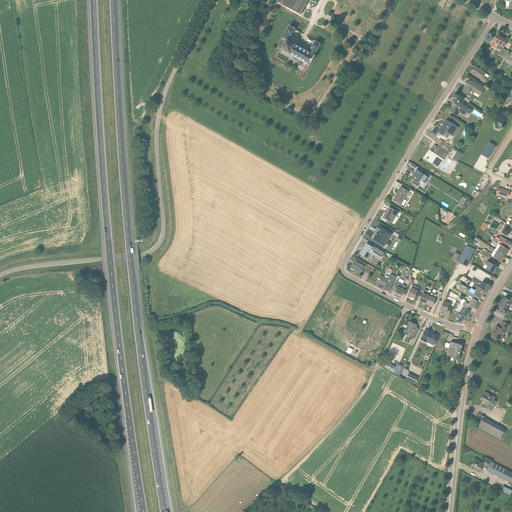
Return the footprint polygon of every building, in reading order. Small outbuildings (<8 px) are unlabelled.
[(308,0),(279,0),(279,2),(284,5),(293,9),(293,10),(301,15),(308,0)] [(293,59),(296,61),(297,61),(298,59),(308,65),(320,45),(315,41),(311,48),(316,51),(313,56),(285,39),(288,34),(291,36),(295,29),(289,26),(277,47),(294,57),(293,59)] [(500,54),(506,57),(509,52),(503,48),(507,41),(496,35),(490,45),(494,47),(494,46),(502,50),(500,54)] [(489,76),(475,67),(471,73),(481,79),(480,80),(485,83),(489,76)] [(480,96),(485,88),(473,81),(472,82),(469,80),(465,87),(462,92),(470,97),(474,92),(480,96)] [(472,110),(456,100),(452,107),(450,111),(454,114),(457,110),(464,115),(466,112),(469,114),(472,110)] [(438,133),(443,135),(445,132),(453,137),(458,128),(449,122),(447,124),(445,123),(438,133)] [(425,159),(439,168),(448,155),(443,151),(445,149),(450,153),(453,149),(443,142),(439,146),(441,147),(439,149),(435,146),(433,149),(437,152),(435,154),(430,151),(425,159)] [(481,155),(488,159),(496,146),(489,142),(481,155)] [(411,178),(413,180),(411,182),(418,186),(420,183),(418,183),(421,179),(426,182),(429,178),(420,172),(418,174),(415,172),(411,178)] [(409,192),(400,187),(393,201),(401,205),(409,192)] [(508,197),(510,191),(498,187),(496,194),(508,197)] [(389,208),(386,212),(386,213),(388,214),(385,220),(392,224),(398,213),(389,208)] [(511,227),(510,226),(508,225),(506,224),(502,230),(507,233),(507,232),(511,235),(511,227)] [(388,232),(378,226),(376,230),(378,231),(374,239),(380,243),(385,246),(392,234),(388,232)] [(504,245),(511,249),(511,242),(507,240),(501,236),(498,241),(504,245)] [(363,250),(360,254),(367,258),(371,252),(381,258),(384,253),(374,247),(373,248),(367,244),(363,250)] [(475,249),(473,249),(470,247),(467,245),(458,263),(466,267),(475,249)] [(505,255),(508,250),(501,245),(497,250),(505,255)] [(479,252),(483,254),(484,255),(490,258),(492,255),(493,256),(494,256),(501,261),(505,255),(497,250),(497,251),(493,249),(490,254),(486,251),(486,250),(484,250),(484,251),(481,249),(480,250),(478,248),(476,250),(479,252)] [(484,255),(483,254),(482,255),(481,258),(486,261),(484,264),(487,266),(486,269),(494,274),(498,267),(488,262),(490,258),(484,255)] [(361,274),(361,273),(363,270),(365,267),(355,261),(354,263),(353,265),(353,264),(351,268),(354,270),(361,274)] [(373,268),(368,265),(364,271),(369,275),(373,268)] [(391,288),(397,277),(390,273),(388,279),(380,275),(377,283),(384,287),(383,289),(389,292),(390,288),(391,288)] [(473,279),(471,281),(480,286),(479,287),(485,290),(488,292),(491,286),(483,281),(481,284),(473,279)] [(397,286),(395,292),(402,296),(405,290),(406,287),(403,285),(404,284),(397,281),(395,285),(397,286)] [(488,292),(485,290),(479,287),(480,286),(471,281),(471,282),(479,286),(479,287),(478,286),(477,286),(474,284),(471,288),(470,289),(460,284),(459,286),(458,285),(456,288),(457,289),(466,294),(473,297),(478,301),(485,291),(488,292)] [(424,292),(420,301),(427,304),(430,296),(431,292),(430,293),(427,292),(428,291),(425,289),(426,286),(425,286),(426,284),(423,283),(423,285),(420,290),(424,292)] [(411,288),(412,288),(408,296),(414,299),(418,291),(419,288),(413,285),(411,288)] [(427,304),(432,306),(433,306),(436,298),(435,298),(436,297),(439,299),(442,293),(439,291),(437,294),(431,292),(430,296),(427,304)] [(474,308),(478,301),(473,297),(466,294),(472,298),(469,303),(465,300),(465,299),(461,304),(462,304),(462,305),(463,306),(466,307),(470,310),(472,307),(474,308)] [(502,302),(509,307),(511,304),(511,298),(508,296),(507,299),(504,298),(502,302)] [(446,314),(449,316),(453,308),(449,307),(450,304),(444,301),(440,310),(447,312),(446,314)] [(509,307),(502,302),(499,307),(501,308),(499,311),(507,316),(509,311),(507,310),(509,307)] [(455,315),(457,317),(454,322),(462,322),(464,320),(470,310),(466,307),(463,306),(459,312),(457,311),(455,315)] [(509,325),(503,321),(499,327),(496,326),(493,331),(494,331),(491,336),(494,338),(494,337),(501,341),(504,337),(503,336),(505,331),(509,325)] [(416,325),(410,322),(406,331),(410,333),(409,336),(413,339),(418,328),(415,327),(416,325)] [(432,332),(426,329),(421,340),(427,343),(433,346),(438,336),(431,333),(432,332)] [(441,349),(448,336),(449,333),(443,330),(435,347),(441,349)] [(449,348),(461,351),(463,345),(451,342),(449,348)] [(447,356),(458,359),(461,351),(449,348),(447,347),(446,351),(448,351),(447,356)] [(397,364),(393,373),(400,375),(403,367),(397,364)] [(419,378),(409,373),(406,379),(415,384),(419,378)] [(485,406),(492,410),(497,402),(494,400),(496,398),(485,392),(481,399),(487,403),(485,406)] [(478,428),(500,440),(506,430),(485,419),(486,417),(480,415),(477,421),(481,424),(478,428)] [(483,465),(484,464),(484,463),(474,459),(471,466),(480,471),(483,465)] [(511,472),(486,459),(484,463),(484,464),(483,465),(488,467),(486,470),(511,483),(511,472)] [(510,494),(511,489),(505,486),(503,491),(510,494)]
